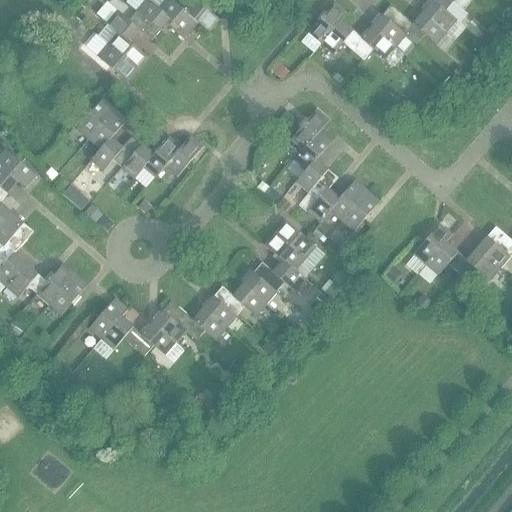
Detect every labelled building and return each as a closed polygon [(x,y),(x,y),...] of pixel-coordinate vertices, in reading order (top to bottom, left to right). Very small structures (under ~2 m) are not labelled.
[(157,9),(147,0),(145,0),(136,12),(147,22),(140,30),(140,31),(139,32),(150,41),(169,20),(169,19),(157,9)] [(178,7),(179,6),(171,0),(164,0),(157,9),(169,19),(169,20),(187,36),(197,24),(197,23),(178,7)] [(197,23),(197,24),(208,33),(219,21),(194,0),(184,0),(179,6),(178,7),(197,23)] [(443,11),(451,2),(448,0),(432,0),(421,14),(444,34),(455,21),(443,11)] [(339,21),(340,21),(345,15),(333,4),(307,34),(319,44),(339,21)] [(412,25),(389,6),(370,28),(393,48),(403,36),(412,25)] [(147,22),(136,12),(128,21),(116,11),(105,24),(116,33),(117,33),(130,43),(139,32),(140,31),(140,30),(147,22)] [(434,46),(444,34),(421,14),(412,25),(403,36),(414,45),(423,36),(434,46)] [(361,40),(340,21),(339,21),(319,44),(332,55),(341,44),(351,52),(361,40)] [(383,60),(393,48),(370,28),(361,40),(351,52),(362,62),(371,51),(383,60)] [(147,59),(130,43),(117,33),(116,33),(107,45),(137,71),(147,59)] [(126,83),(137,71),(107,45),(96,57),(126,83)] [(87,140),(113,110),(101,99),(75,130),(87,140)] [(109,138),(110,138),(125,120),(113,110),(87,140),(99,150),(109,138)] [(318,131),(319,132),(328,121),(316,110),(290,141),(302,151),(318,131)] [(331,142),(319,132),(318,131),(302,151),(293,161),(305,172),(315,160),(331,142)] [(153,156),(152,155),(130,137),(121,148),(122,149),(121,149),(131,157),(121,169),(133,179),(143,168),(142,168),(153,156)] [(180,148),(168,137),(152,155),(153,156),(142,168),(143,168),(155,178),(164,167),(180,148)] [(164,167),(176,177),(202,148),(189,137),(180,148),(164,167)] [(121,148),(110,138),(109,138),(99,150),(89,161),(102,172),(111,161),(121,169),(131,157),(121,149),(122,149),(121,148)] [(0,167),(18,183),(17,183),(24,189),(35,176),(5,150),(0,156),(0,167)] [(337,179),(315,160),(305,172),(295,183),(307,194),(317,182),(327,191),(327,190),(337,179)] [(0,203),(17,183),(18,183),(0,167),(0,203)] [(339,200),(327,190),(327,191),(317,182),(307,194),(316,201),(307,212),(320,223),(329,213),(329,212),(339,200)] [(340,222),(365,192),(354,182),(339,200),(329,212),(329,213),(340,222)] [(365,192),(340,222),(352,233),(378,203),(365,192)] [(0,224),(10,213),(0,204),(0,224)] [(13,254),(14,255),(33,233),(10,213),(0,224),(0,244),(2,247),(2,246),(12,255),(13,254)] [(274,233),(304,259),(314,247),(284,222),(274,233)] [(444,243),(445,244),(451,237),(438,226),(412,256),(425,266),(444,243)] [(511,253),(511,242),(494,227),(475,249),(499,269),(509,258),(508,258),(511,253)] [(294,271),(304,259),(274,233),(264,246),(282,261),(294,271)] [(465,261),(445,244),(444,243),(425,266),(437,276),(446,265),(456,273),(465,262),(465,261)] [(26,265),(14,255),(13,254),(12,255),(2,246),(2,247),(0,248),(0,282),(6,288),(26,265)] [(488,282),(499,269),(475,249),(465,261),(465,262),(456,273),(468,284),(477,273),(488,282)] [(305,280),(294,271),(282,261),(272,272),(272,273),(264,283),(276,293),(283,284),(294,293),(305,280)] [(272,273),(272,272),(261,262),(242,284),(265,305),(276,293),(264,283),(272,273)] [(36,295),(46,283),(26,265),(6,288),(18,298),(27,287),(36,295)] [(48,305),(74,275),(62,265),(46,283),(36,295),(48,305)] [(74,275),(48,305),(60,315),(86,286),(74,275)] [(254,318),(265,305),(242,284),(232,296),(232,297),(224,306),(236,317),(243,308),(254,318)] [(232,297),(232,296),(221,287),(203,309),(225,329),(236,317),(224,306),(232,297)] [(121,317),(127,311),(114,300),(88,329),(100,340),(121,317)] [(193,321),(170,301),(151,323),(174,343),(184,332),(185,331),(184,331),(193,321)] [(214,342),(225,329),(203,309),(193,321),(184,331),(185,331),(184,332),(195,342),(203,332),(214,342)] [(142,335),(121,317),(100,340),(113,351),(123,339),(132,347),(141,336),(141,335),(142,335)] [(164,355),(174,343),(151,323),(142,335),(141,335),(141,336),(132,347),(143,357),(153,346),(164,355)] [(44,447),(39,468),(60,473),(65,452),(44,447)]
